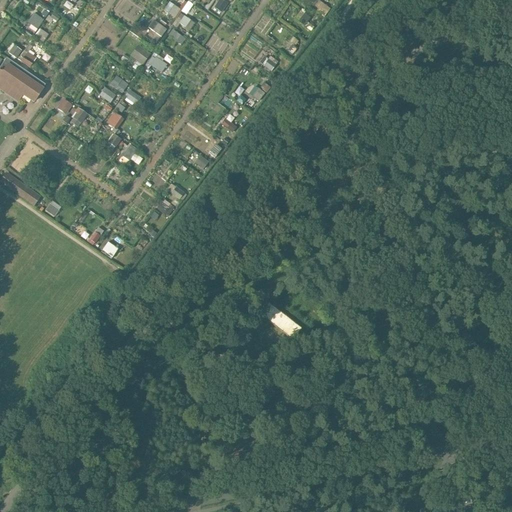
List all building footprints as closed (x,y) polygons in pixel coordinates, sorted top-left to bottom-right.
[(190,29),(196,22),(186,16),(194,5),(186,0),(185,0),(180,8),(170,2),(164,12),(190,29)] [(319,0),(315,6),(319,8),(316,12),(324,18),(331,9),(319,0)] [(53,18),(56,21),(60,18),(55,12),(47,19),(49,22),(53,18)] [(26,28),(36,34),(45,19),(36,13),(26,28)] [(162,37),(168,29),(154,20),(149,27),(162,37)] [(35,36),(44,42),(50,35),(41,28),(35,36)] [(169,35),(182,45),(186,39),(173,29),(169,35)] [(15,45),(9,53),(17,58),(23,50),(15,45)] [(139,45),(131,56),(143,65),(151,54),(139,45)] [(26,52),(21,62),(32,67),(37,57),(26,52)] [(273,71),(279,61),(266,53),(260,62),(273,71)] [(148,63),(162,73),(167,65),(154,56),(148,63)] [(6,58),(0,66),(0,88),(19,102),(24,95),(34,101),(45,86),(6,58)] [(123,93),(129,85),(117,75),(111,84),(123,93)] [(100,96),(112,103),(117,94),(105,88),(100,96)] [(252,96),(259,102),(266,93),(259,88),(252,96)] [(124,99),(132,104),(138,95),(130,89),(124,99)] [(239,95),(236,100),(245,106),(248,102),(239,95)] [(66,114),(73,105),(64,99),(57,108),(66,114)] [(69,121),(80,127),(88,113),(77,107),(69,121)] [(117,130),(124,119),(114,112),(107,123),(117,130)] [(113,134),(106,146),(114,151),(122,139),(113,134)] [(127,144),(124,157),(133,159),(136,146),(127,144)] [(37,204),(43,196),(7,172),(1,181),(37,204)] [(167,190),(172,194),(174,190),(184,197),(186,195),(171,185),(167,190)] [(165,200),(158,209),(166,215),(172,205),(165,200)] [(53,201),(45,211),(54,218),(62,207),(53,201)] [(90,239),(97,243),(101,236),(94,232),(90,239)] [(102,251),(113,258),(119,249),(108,242),(102,251)] [(268,304),(259,315),(267,320),(275,309),(268,304)] [(301,330),(275,309),(267,320),(293,341),(301,330)] [(276,336),(266,328),(261,335),(271,342),(276,336)]
